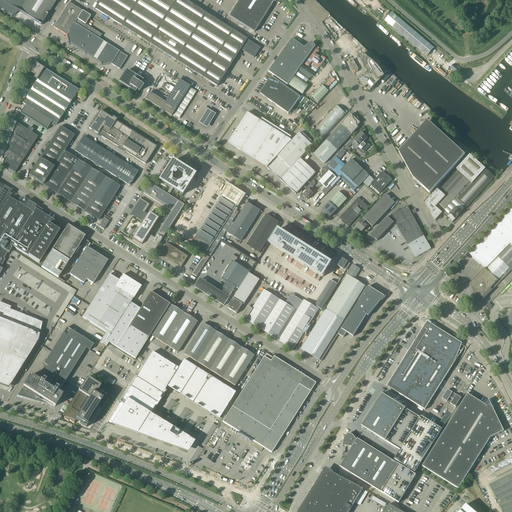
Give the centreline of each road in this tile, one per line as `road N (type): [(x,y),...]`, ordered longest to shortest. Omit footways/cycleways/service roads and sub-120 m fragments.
road 1 (unclassified): [(326,381),(0,176)]
road 2 (unclassified): [(432,229),(306,11)]
road 3 (tertiary): [(413,287),(203,154)]
road 4 (primary): [(228,504),(0,415)]
road 5 (unclassified): [(222,487),(0,408)]
road 6 (tertiary): [(203,154),(31,44)]
road 7 (primary): [(0,424),(184,498)]
road 8 (unclassified): [(203,154),(306,11)]
road 9 (unclassified): [(326,381),(252,497),(222,487)]
road 10 (unclassified): [(387,0),(462,60),(484,55),(511,32)]
road 11 (primary): [(334,386),(257,511)]
road 12 (primary): [(511,180),(413,287)]
road 13 (primary): [(337,405),(422,296)]
road 14 (primary): [(413,287),(334,386)]
